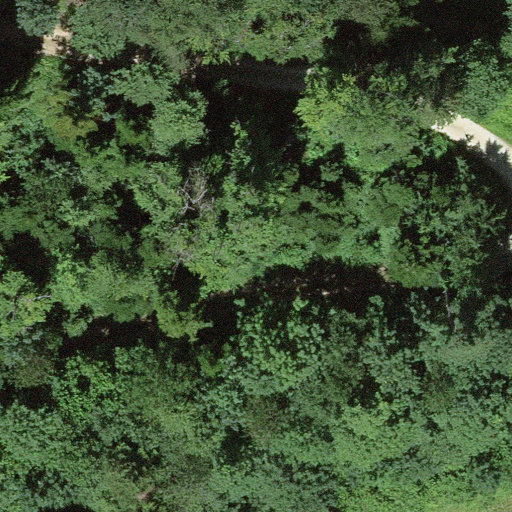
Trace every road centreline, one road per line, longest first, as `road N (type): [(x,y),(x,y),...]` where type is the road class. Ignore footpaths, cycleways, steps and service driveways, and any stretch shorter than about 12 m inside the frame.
road 1 (track): [(0,20),(278,72),(420,122),(511,167)]
road 2 (track): [(0,376),(215,314),(511,265)]
